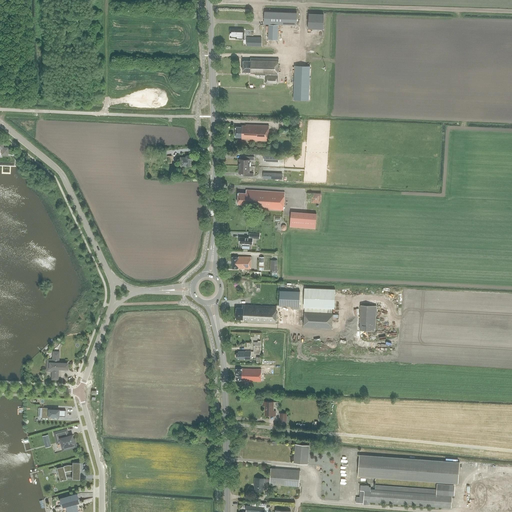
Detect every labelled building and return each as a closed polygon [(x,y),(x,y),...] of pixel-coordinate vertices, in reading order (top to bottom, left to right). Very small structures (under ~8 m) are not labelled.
[(264,11),(264,24),(269,24),(268,39),(278,40),(278,25),(296,25),(297,12),(264,11)] [(323,28),(324,13),(308,12),(308,28),(323,28)] [(230,30),(230,37),(236,37),(236,38),(244,38),(244,30),(230,30)] [(150,39),(133,50),(144,68),(136,84),(151,92),(160,76),(178,75),(178,55),(161,56),(150,39)] [(243,60),(243,71),(250,72),(250,73),(254,73),(254,74),(266,75),(266,83),(277,84),(278,59),(250,58),(250,61),(243,60)] [(295,65),(293,99),(309,100),(310,66),(295,65)] [(241,128),(235,127),(235,137),(242,138),(242,139),(246,139),(246,140),(251,140),(251,141),(268,141),(268,126),(245,125),(245,126),(241,126),(241,128)] [(182,157),(182,166),(191,166),(191,160),(193,160),(193,156),(185,156),(185,157),(182,157)] [(239,166),(249,166),(250,160),(254,160),(254,157),(245,156),(245,159),(239,159),(239,166)] [(249,166),(239,166),(239,173),(245,173),(244,176),(253,176),(253,173),(249,173),(249,166)] [(237,201),(237,204),(245,204),(245,206),(250,206),(250,208),(283,210),(284,193),(246,190),(246,193),(238,193),(237,201)] [(309,202),(321,202),(322,192),(309,192),(309,202)] [(291,212),(290,227),(315,229),(316,214),(291,212)] [(239,243),(242,243),(242,248),(249,249),(249,248),(248,248),(248,244),(252,244),(252,238),(259,238),(259,234),(249,233),(249,237),(239,237),(239,243)] [(250,269),(251,259),(251,256),(238,256),(238,257),(232,257),(232,268),(237,269),(237,268),(238,268),(239,269),(240,269),(244,269),(250,269)] [(304,289),(304,308),(333,309),(334,290),(304,289)] [(279,291),(279,306),(299,307),(299,292),(279,291)] [(360,304),(360,330),(376,330),(376,305),(360,304)] [(236,308),(236,319),(243,319),(243,321),(248,321),(248,322),(276,323),(276,307),(242,305),(242,308),(236,308)] [(303,313),(303,328),(331,329),(332,314),(303,313)] [(236,353),(236,358),(238,358),(238,359),(245,359),(245,360),(250,359),(250,351),(246,351),(246,352),(238,352),(238,353),(236,353)] [(52,371),(52,379),(58,379),(58,371),(57,371),(57,368),(67,369),(67,363),(57,363),(58,361),(59,361),(59,352),(53,352),(53,360),(47,360),(47,371),(52,371)] [(274,360),(274,352),(263,352),(263,364),(267,364),(267,360),(274,360)] [(236,369),(235,379),(242,380),(241,381),(260,381),(261,369),(242,369),(236,369)] [(262,401),(262,406),(265,406),(264,416),(275,416),(276,411),(273,411),(273,402),(262,401)] [(56,408),(39,407),(39,408),(42,408),(42,417),(49,418),(49,416),(58,416),(64,416),(65,411),(65,410),(56,410),(56,408)] [(198,432),(198,437),(198,439),(196,439),(195,442),(198,442),(198,441),(200,441),(200,439),(210,439),(210,438),(212,439),(212,433),(210,433),(210,432),(201,431),(201,432),(200,431),(200,429),(196,428),(196,432),(198,432)] [(66,429),(54,433),(57,443),(61,442),(63,450),(76,447),(74,439),(73,439),(72,435),(65,437),(64,430),(66,430),(66,429)] [(295,445),(293,463),(307,464),(309,446),(295,445)] [(359,455),(357,476),(457,484),(459,462),(359,455)] [(67,479),(66,476),(65,472),(68,471),(72,471),(72,479),(80,479),(80,472),(78,472),(79,465),(68,465),(67,465),(56,468),(57,470),(60,481),(67,479)] [(263,491),(264,482),(269,482),(269,485),(299,487),(300,471),(270,468),(269,479),(255,478),(254,486),(255,486),(255,490),(263,491)] [(355,503),(359,503),(362,504),(362,505),(366,505),(366,501),(450,508),(451,496),(452,496),(453,485),(436,484),(436,490),(375,485),(374,490),(370,490),(370,487),(368,487),(368,486),(360,485),(359,497),(356,497),(355,503)] [(78,502),(78,501),(76,494),(60,498),(62,506),(66,505),(67,508),(66,508),(66,509),(67,511),(77,511),(76,510),(77,510),(76,505),(75,506),(74,503),(78,502)] [(246,505),(246,511),(242,511),(249,511),(263,511),(264,507),(266,507),(267,503),(253,502),(252,506),(246,505)]
